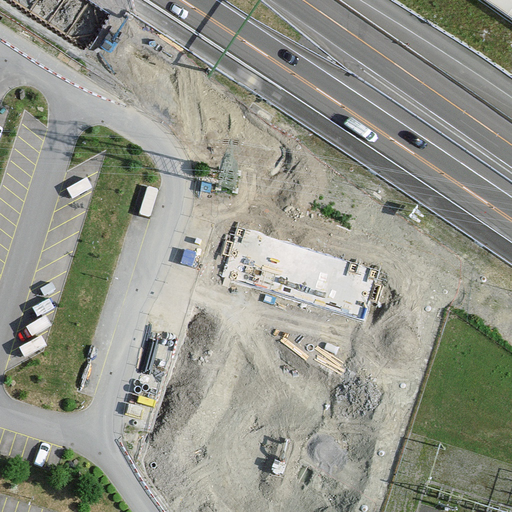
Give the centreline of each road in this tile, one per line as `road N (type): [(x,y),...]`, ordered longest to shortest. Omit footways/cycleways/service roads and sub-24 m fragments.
road 1 (motorway): [(181,0),(511,221)]
road 2 (motorway): [(511,143),(302,0)]
